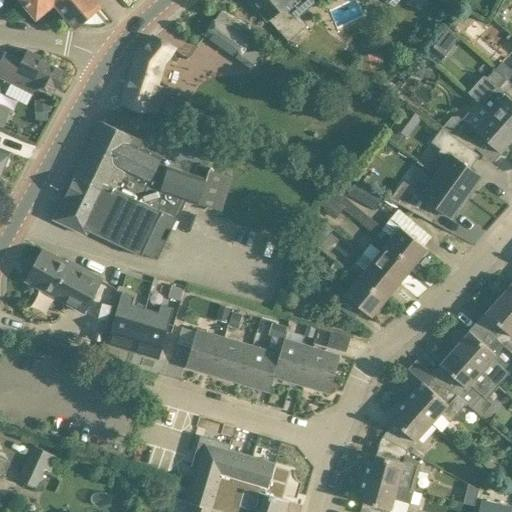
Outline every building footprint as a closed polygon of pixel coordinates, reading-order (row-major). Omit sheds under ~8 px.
[(20,0),(36,18),(54,3),(52,0),(20,0)] [(101,8),(93,0),(52,0),(54,3),(76,28),(101,8)] [(251,0),(278,30),(287,41),(307,25),(299,16),(287,2),(289,0),(251,0)] [(237,58),(253,34),(221,11),(204,34),(237,58)] [(159,83),(165,65),(174,47),(154,36),(137,56),(122,104),(159,116),(160,113),(180,119),(184,107),(164,101),(168,86),(159,83)] [(437,43),(430,53),(438,60),(446,50),(437,43)] [(54,86),(58,88),(65,72),(38,59),(40,56),(27,50),(22,61),(4,52),(0,60),(0,78),(32,95),(35,88),(46,94),(50,93),(54,86)] [(380,56),(360,59),(362,70),(382,66),(380,56)] [(502,75),(511,84),(511,70),(509,67),(502,75)] [(511,134),(511,84),(502,75),(495,69),(487,78),(485,76),(468,94),(476,101),(511,134)] [(332,121),(336,102),(295,94),(291,112),(332,121)] [(47,100),(38,100),(39,111),(47,111),(47,100)] [(0,125),(3,127),(12,107),(0,101),(0,125)] [(461,119),(464,122),(451,136),(470,150),(482,138),(500,152),(511,138),(511,134),(476,101),(461,119)] [(401,113),(417,125),(422,118),(407,107),(401,113)] [(182,199),(197,204),(221,212),(232,177),(208,169),(205,178),(167,166),(165,174),(156,169),(162,156),(143,146),(145,142),(101,121),(53,219),(86,235),(88,231),(140,256),(142,253),(157,260),(177,218),(173,216),(182,199)] [(479,156),(470,150),(451,136),(449,135),(441,129),(432,142),(441,149),(437,154),(445,161),(435,175),(468,198),(476,187),(475,183),(480,176),(470,169),(479,156)] [(236,151),(201,140),(197,154),(232,165),(236,151)] [(9,152),(0,147),(0,175),(4,166),(7,166),(10,159),(8,156),(9,152)] [(460,209),(468,198),(435,175),(425,189),(416,182),(412,187),(403,181),(390,199),(431,222),(440,209),(451,217),(456,210),(460,209)] [(347,213),(353,205),(342,195),(347,185),(328,180),(323,193),(331,199),(343,209),(347,213)] [(343,209),(331,199),(324,207),(323,209),(335,219),(343,209)] [(413,266),(427,248),(400,227),(392,237),(382,229),(376,236),(413,266)] [(324,240),(315,232),(311,242),(318,247),(324,240)] [(413,266),(376,236),(370,243),(380,251),(372,261),(399,282),(413,266)] [(68,263),(42,249),(25,280),(86,313),(103,280),(104,278),(70,260),(68,263)] [(399,282),(372,261),(364,270),(355,262),(349,270),(385,299),(399,282)] [(385,299),(349,270),(343,277),(353,285),(345,294),(340,290),(331,301),(338,306),(350,316),(353,319),(361,309),(371,316),(385,299)] [(511,282),(500,296),(511,306),(511,282)] [(184,289),(172,285),(169,297),(181,300),(184,289)] [(297,307),(309,305),(306,290),(294,292),(297,307)] [(105,343),(131,351),(144,308),(130,304),(133,296),(120,292),(105,343)] [(503,327),(496,336),(511,349),(511,306),(500,296),(485,313),(503,327)] [(144,308),(131,351),(157,359),(172,308),(160,304),(157,312),(144,308)] [(226,322),(231,307),(219,304),(215,319),(226,322)] [(350,316),(338,306),(333,315),(346,323),(350,316)] [(228,324),(238,328),(242,315),(232,312),(228,324)] [(287,327),(272,322),(268,335),(283,339),(287,327)] [(312,337),(315,328),(307,325),(304,334),(312,337)] [(185,367),(213,375),(225,336),(197,328),(185,367)] [(346,351),(351,336),(332,329),(327,345),(346,351)] [(469,331),(454,348),(489,378),(497,385),(509,373),(504,369),(511,360),(511,349),(496,336),(488,346),(469,331)] [(241,383),(253,345),(225,336),(213,375),(241,383)] [(301,385),(312,347),(284,339),(281,353),(274,376),(301,385)] [(269,392),(274,376),(281,353),(253,345),(241,383),(269,392)] [(301,385),(329,393),(340,355),(312,347),(301,385)] [(459,378),(451,388),(450,388),(466,402),(465,403),(471,408),(483,395),(486,398),(497,385),(489,378),(454,348),(440,364),(459,378)] [(409,369),(427,381),(433,372),(416,360),(409,369)] [(417,387),(407,398),(428,416),(432,420),(438,412),(449,421),(465,403),(466,402),(450,388),(451,388),(435,376),(427,385),(421,391),(417,387)] [(394,422),(385,432),(409,444),(432,420),(428,416),(407,398),(395,412),(399,415),(394,422)] [(368,461),(365,473),(370,474),(389,481),(414,487),(417,474),(420,463),(406,454),(409,444),(385,432),(380,441),(376,454),(373,462),(368,461)] [(263,458),(263,459),(252,456),(253,455),(252,455),(251,456),(241,453),(241,452),(240,451),(240,453),(229,449),(231,444),(230,443),(229,445),(217,441),(216,445),(210,443),(202,448),(200,453),(196,452),(195,455),(193,464),(191,464),(191,465),(191,466),(195,467),(185,500),(185,501),(191,503),(187,511),(285,511),(289,501),(280,498),(284,485),(270,480),(271,477),(276,462),(263,458)] [(33,445),(17,479),(36,488),(45,469),(51,472),(58,457),(33,445)] [(508,472),(499,463),(496,466),(491,472),(490,472),(499,481),(508,472)] [(389,511),(393,499),(410,503),(414,487),(389,481),(370,474),(365,473),(359,492),(365,493),(363,501),(360,511),(389,511)] [(125,488),(137,492),(141,479),(128,476),(125,488)] [(468,484),(464,502),(474,505),(478,489),(468,484)] [(511,511),(511,506),(481,499),(477,511),(511,511)]
